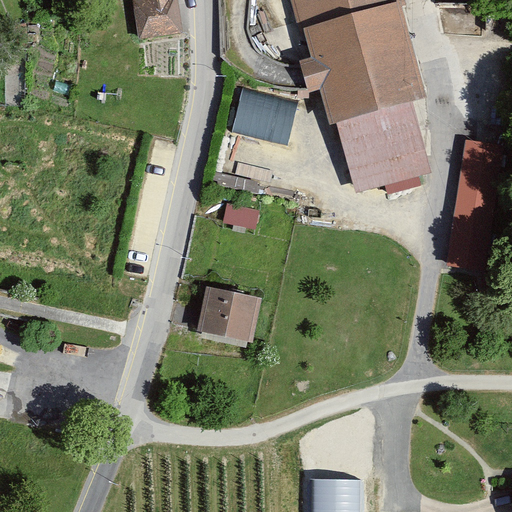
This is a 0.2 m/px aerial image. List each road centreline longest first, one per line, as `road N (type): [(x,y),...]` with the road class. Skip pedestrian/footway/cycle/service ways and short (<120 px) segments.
road 1 (residential): [(86,511),(117,436),(199,64),(196,0)]
road 2 (track): [(117,436),(244,444),(418,382)]
